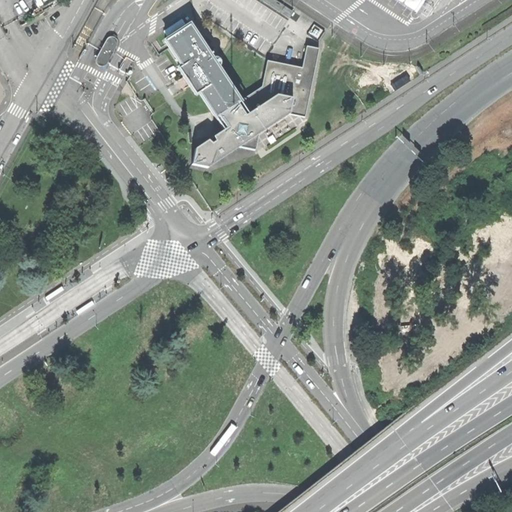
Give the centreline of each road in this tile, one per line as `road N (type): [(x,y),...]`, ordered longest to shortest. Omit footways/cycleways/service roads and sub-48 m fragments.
road 1 (secondary): [(511,34),(198,243)]
road 2 (trunk): [(511,346),(298,511)]
road 3 (trunk): [(511,372),(317,511)]
road 4 (secondary): [(198,243),(0,375)]
road 5 (secondary): [(128,511),(179,484),(224,438),(278,339)]
road 6 (unclassified): [(45,69),(198,243)]
road 7 (secondary): [(362,435),(333,330),(354,218)]
road 8 (trunk): [(511,407),(352,511)]
road 9 (secondary): [(159,511),(262,491),(340,511)]
road 10 (secondary): [(278,339),(324,254),(354,218)]
road 11 (trunk): [(393,511),(511,433)]
road 12 (secondary): [(354,218),(444,113)]
road 13 (secondary): [(362,435),(278,339)]
road 14 (secondary): [(278,339),(198,243)]
